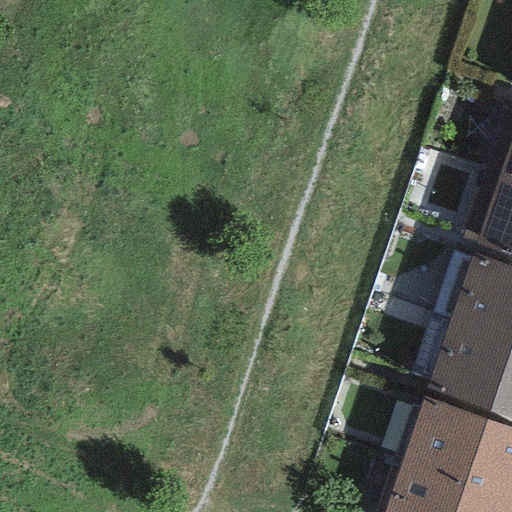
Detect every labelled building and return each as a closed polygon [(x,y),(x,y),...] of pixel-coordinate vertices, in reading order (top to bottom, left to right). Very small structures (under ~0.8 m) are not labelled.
[(511,122),(496,169),(511,173),(511,122)] [(511,173),(496,169),(475,233),(511,244),(511,173)] [(511,256),(471,243),(450,306),(511,327),(511,256)] [(511,327),(450,306),(426,377),(511,406),(511,327)] [(511,416),(422,387),(400,452),(511,488),(511,416)] [(511,511),(511,488),(400,452),(380,511),(511,511)]
